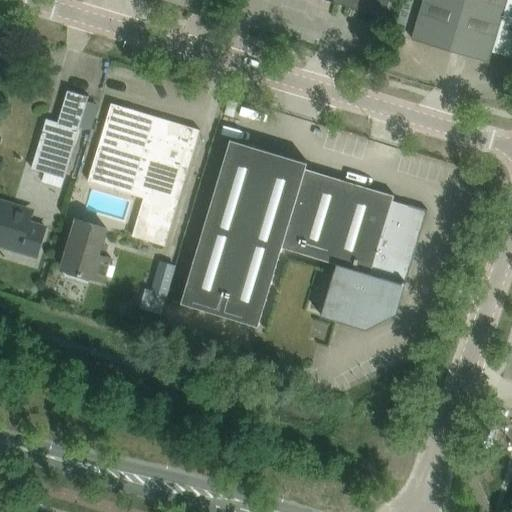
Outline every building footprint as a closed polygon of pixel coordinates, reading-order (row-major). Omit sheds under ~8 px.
[(325,0),(384,18),(388,0),(325,0)] [(511,56),(511,55),(511,0),(422,0),(411,38),(489,61),(492,50),(511,56)] [(145,63),(148,54),(127,48),(125,57),(145,63)] [(64,178),(88,96),(68,90),(58,122),(46,118),(31,168),(64,178)] [(112,104),(89,180),(144,196),(132,235),(164,245),(199,130),(112,104)] [(281,247),(305,168),(307,162),(230,139),(181,302),(258,325),(281,247)] [(396,313),(427,210),(392,200),(394,195),(305,168),(281,247),(336,264),(320,315),(366,329),(396,313)] [(0,199),(0,240),(20,246),(18,251),(37,256),(46,226),(30,221),(32,213),(0,204),(1,200),(0,199)] [(77,219),(61,267),(105,280),(111,258),(99,254),(107,227),(77,219)] [(165,297),(175,265),(161,261),(151,292),(165,297)]
